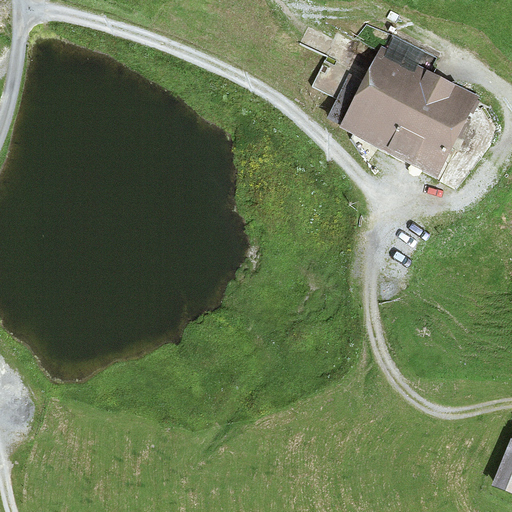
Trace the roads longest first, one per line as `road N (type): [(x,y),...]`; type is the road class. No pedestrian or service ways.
road 1 (track): [(21,1),(209,60),(285,105),(381,194),(372,315),(384,359),(403,386),(449,413),(511,402)]
road 2 (track): [(511,128),(492,165),(459,191),(430,200),(381,194)]
road 3 (track): [(21,0),(0,129)]
